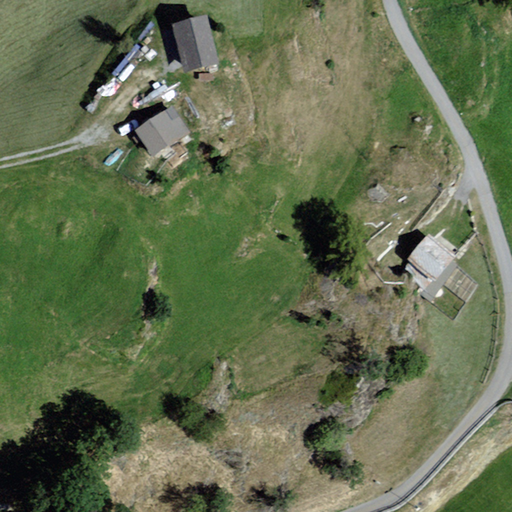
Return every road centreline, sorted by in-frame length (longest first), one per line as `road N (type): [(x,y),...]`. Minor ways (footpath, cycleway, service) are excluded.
road 1 (residential): [(511,330),(511,291),(482,179),(389,0)]
road 2 (residential): [(356,511),(393,498),(421,474),(489,401),(511,349)]
